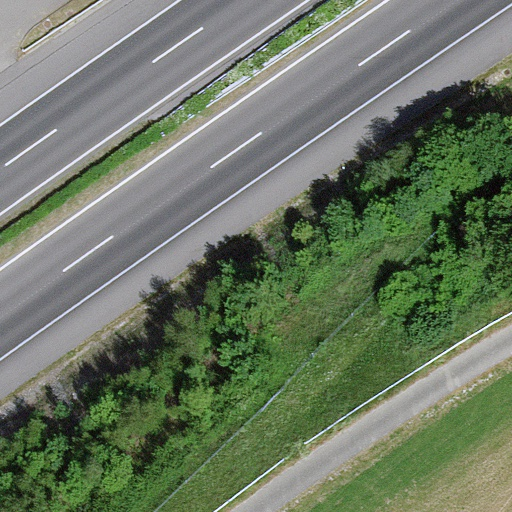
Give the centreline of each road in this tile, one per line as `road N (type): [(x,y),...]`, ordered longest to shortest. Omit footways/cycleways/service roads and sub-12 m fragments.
road 1 (motorway): [(0,316),(454,0)]
road 2 (unclassified): [(511,340),(384,417),(251,511)]
road 3 (motorway): [(243,0),(0,169)]
